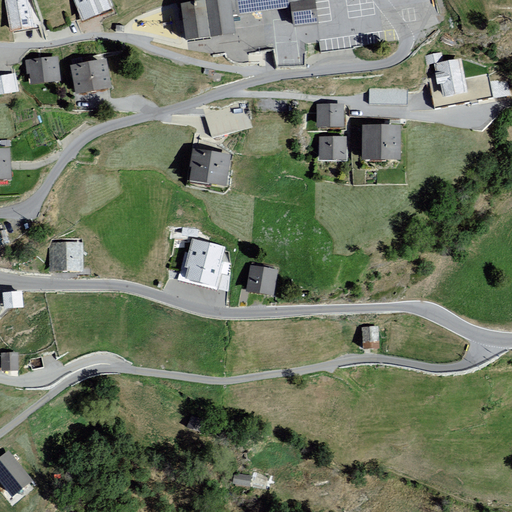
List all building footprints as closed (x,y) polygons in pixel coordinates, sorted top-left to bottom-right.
[(28,0),(15,0),(5,2),(10,34),(34,30),(28,0)] [(106,0),(72,0),(82,23),(111,11),(106,0)] [(316,0),(233,0),(236,15),(317,4),(316,0)] [(236,37),(231,1),(207,4),(212,40),(236,37)] [(205,4),(181,7),(187,45),(211,41),(205,4)] [(291,8),(294,30),(319,26),(316,4),(291,8)] [(441,54),(425,57),(427,66),(443,63),(441,54)] [(58,59),(25,63),(28,88),(60,84),(58,59)] [(463,61),(436,66),(439,80),(431,82),(437,112),(494,100),(487,70),(466,75),(463,61)] [(106,62),(71,69),(77,99),(112,92),(106,62)] [(13,76),(0,78),(0,99),(17,96),(13,76)] [(370,85),(370,103),(408,104),(408,85),(370,85)] [(344,107),(317,107),(318,128),(345,128),(344,107)] [(401,126),(363,126),(364,160),(402,159),(401,126)] [(346,137),(319,137),(319,160),(346,160),(346,137)] [(0,178),(12,178),(11,149),(0,150),(0,178)] [(195,150),(190,182),(227,187),(232,156),(195,150)] [(224,247),(193,241),(184,281),(215,287),(224,247)] [(82,243),(49,244),(50,271),(83,270),(82,243)] [(277,270),(251,266),(247,291),(274,294),(277,270)] [(21,292),(4,293),(5,307),(22,306),(21,292)] [(378,327),(361,329),(364,350),(380,348),(378,327)] [(19,352),(2,353),(3,370),(20,369),(19,352)] [(206,422),(191,418),(188,428),(202,433),(206,422)] [(8,451),(0,457),(0,479),(14,497),(33,480),(8,451)]
